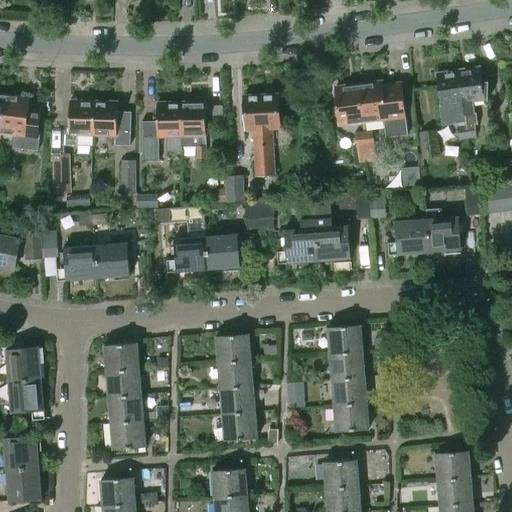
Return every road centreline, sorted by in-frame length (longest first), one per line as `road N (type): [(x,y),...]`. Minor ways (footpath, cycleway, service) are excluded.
road 1 (residential): [(511,462),(480,322),(470,303),(447,295),(74,323)]
road 2 (residential): [(511,7),(237,44),(0,42)]
road 3 (residential): [(67,511),(74,323)]
